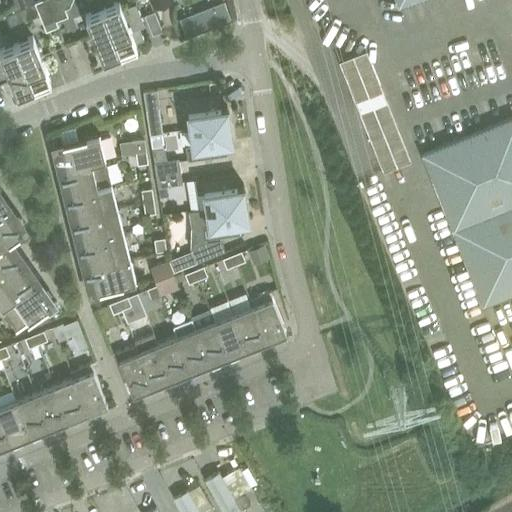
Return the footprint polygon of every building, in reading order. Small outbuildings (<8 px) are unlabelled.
[(55,20),(47,0),(39,0),(34,2),(43,25),(55,20)] [(60,0),(47,0),(55,20),(67,16),(60,0)] [(119,1),(102,8),(119,52),(136,45),(134,40),(130,30),(140,26),(145,24),(135,0),(121,6),(119,1)] [(186,33),(209,24),(202,7),(179,16),(186,33)] [(102,8),(85,15),(102,59),(119,52),(102,8)] [(10,26),(21,22),(16,10),(5,14),(10,26)] [(32,36),(16,42),(33,87),(50,80),(32,36)] [(0,81),(10,78),(16,94),(33,87),(16,42),(0,48),(0,53),(1,56),(0,56),(0,81)] [(340,60),(384,171),(412,160),(367,49),(340,60)] [(218,93),(178,99),(180,113),(187,113),(189,128),(229,122),(227,105),(220,106),(218,93)] [(158,107),(145,108),(149,133),(162,131),(158,107)] [(482,303),(511,291),(511,116),(422,153),(479,295),(482,303)] [(191,143),(185,144),(187,159),(227,153),(225,141),(232,140),(229,122),(189,128),(191,143)] [(55,145),(61,169),(105,159),(99,135),(100,135),(99,134),(55,145)] [(133,139),(135,151),(137,151),(146,150),(144,138),(133,139)] [(137,151),(135,151),(137,164),(147,162),(146,150),(137,151)] [(154,161),(156,174),(180,170),(179,157),(154,161)] [(111,183),(105,159),(61,169),(67,194),(111,183)] [(180,170),(156,174),(158,186),(182,183),(180,170)] [(235,172),(195,178),(197,193),(203,192),(206,207),(246,201),(243,183),(236,184),(235,172)] [(117,208),(111,183),(67,194),(73,219),(117,208)] [(143,201),(153,200),(151,187),(141,189),(143,201)] [(0,216),(10,210),(0,195),(0,216)] [(155,212),(153,200),(143,201),(145,214),(155,212)] [(208,222),(202,223),(204,238),(209,237),(244,232),(242,220),(248,219),(246,201),(206,207),(208,222)] [(73,219),(80,243),(123,233),(117,208),(73,219)] [(0,216),(0,247),(9,241),(10,242),(19,235),(25,231),(10,210),(0,216)] [(129,257),(123,233),(80,243),(86,268),(129,257)] [(155,239),(157,251),(159,251),(167,250),(166,237),(155,239)] [(0,278),(24,262),(10,242),(9,241),(0,247),(0,278)] [(265,241),(247,248),(253,263),(270,256),(265,241)] [(192,250),(169,259),(169,260),(173,271),(196,262),(192,250)] [(232,254),(236,264),(245,260),(241,250),(232,254)] [(236,264),(232,254),(222,258),(226,267),(236,264)] [(129,257),(86,268),(92,293),(136,282),(136,281),(135,281),(129,257)] [(157,277),(173,271),(168,260),(151,266),(155,278),(157,277)] [(38,283),(24,262),(0,278),(0,306),(2,309),(38,283)] [(194,269),(198,279),(207,275),(203,265),(194,269)] [(198,279),(194,269),(184,273),(188,282),(198,279)] [(157,277),(163,292),(179,286),(173,271),(157,277)] [(53,304),(38,283),(2,309),(15,329),(15,330),(53,304)] [(160,294),(156,284),(147,288),(150,298),(160,294)] [(269,290),(248,298),(250,305),(252,304),(266,340),(286,332),(269,290)] [(118,299),(122,309),(131,305),(127,295),(118,299)] [(122,309),(118,299),(109,303),(113,313),(122,309)] [(233,312),(247,348),(266,340),(252,304),(250,305),(233,312)] [(233,312),(214,319),(228,356),(247,348),(233,312)] [(191,317),(172,324),(176,335),(190,371),(209,363),(195,327),(191,317)] [(77,318),(64,323),(63,321),(52,326),(58,339),(82,330),(77,318)] [(214,319),(195,327),(209,363),(228,356),(214,319)] [(34,333),(38,343),(47,339),(43,329),(34,333)] [(153,332),(135,339),(137,343),(139,349),(138,350),(153,386),(171,378),(157,342),(153,332)] [(38,343),(34,333),(24,337),(28,347),(38,343)] [(176,335),(157,342),(171,378),(190,371),(176,335)] [(137,343),(115,351),(132,394),(153,386),(138,350),(139,349),(137,343)] [(0,346),(0,357),(9,354),(5,345),(0,346)] [(90,361),(69,370),(72,377),(73,376),(87,412),(107,404),(90,361)] [(72,377),(54,384),(68,420),(87,412),(73,376),(72,377)] [(54,384),(35,391),(49,427),(68,420),(54,384)] [(35,391),(16,399),(30,435),(49,427),(35,391)] [(16,399),(0,405),(0,413),(12,443),(30,435),(16,399)] [(0,413),(0,447),(12,443),(0,413)] [(225,511),(246,511),(223,473),(207,482),(225,511)] [(174,500),(181,511),(204,511),(191,489),(174,500)]
